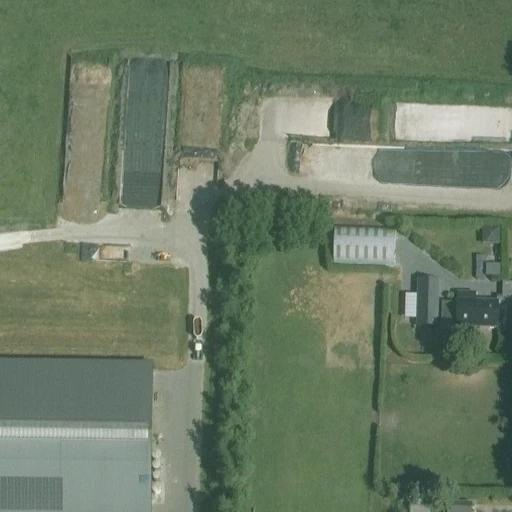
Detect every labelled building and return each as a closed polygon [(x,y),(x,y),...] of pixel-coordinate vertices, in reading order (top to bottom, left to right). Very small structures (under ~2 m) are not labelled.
[(341,109),(340,136),(395,137),(395,109),(341,109)] [(511,159),(490,159),(490,194),(511,194),(511,159)] [(333,229),(332,266),(393,267),(394,230),(333,229)] [(417,280),(417,285),(407,285),(406,304),(417,304),(417,329),(438,329),(440,281),(417,280)] [(458,294),(458,305),(442,304),(442,329),(498,330),(498,303),(476,303),(476,294),(458,294)] [(0,367),(0,511),(149,511),(152,369),(0,367)]
